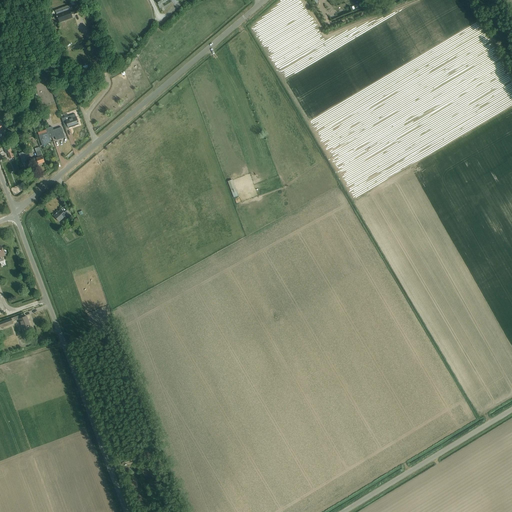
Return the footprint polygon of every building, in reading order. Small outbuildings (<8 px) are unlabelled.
[(73,15),(80,12),(77,6),(72,8),(71,8),(72,10),(70,11),(69,10),(56,15),(59,23),(72,18),(71,14),(73,14),(73,15)] [(64,118),(62,119),(64,124),(67,123),(68,127),(78,124),(76,117),(75,114),(68,117),(67,115),(64,116),(64,118)] [(56,140),(65,137),(61,127),(53,130),(52,127),(46,129),(47,132),(39,135),(42,145),(50,142),(49,138),(55,136),(56,140)] [(40,151),(36,152),(38,157),(36,158),(38,165),(45,163),(40,151)] [(19,153),(23,163),(28,161),(25,152),(19,153)] [(228,182),(232,194),(236,192),(232,180),(228,182)] [(12,188),(16,195),(24,190),(20,183),(12,188)] [(67,216),(69,214),(66,211),(64,213),(61,209),(54,216),(59,222),(66,215),(67,216)] [(14,317),(15,321),(19,320),(23,329),(30,326),(27,316),(24,317),(22,314),(14,317)] [(0,322),(0,326),(0,327),(13,323),(11,318),(0,322)]
